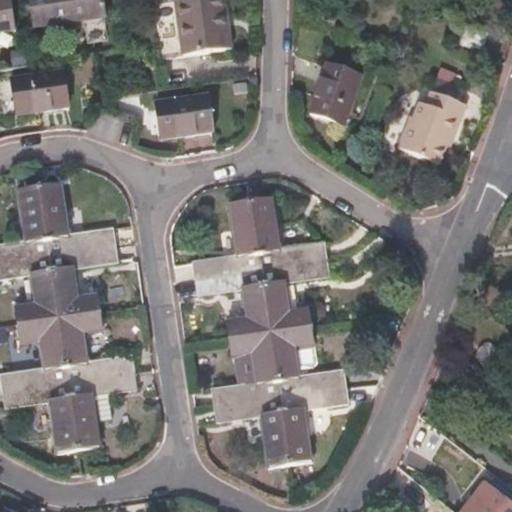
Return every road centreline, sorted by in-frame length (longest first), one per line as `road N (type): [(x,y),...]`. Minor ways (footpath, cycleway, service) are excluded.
road 1 (residential): [(344,511),(461,252)]
road 2 (residential): [(175,203),(159,237),(179,468)]
road 3 (residential): [(461,252),(318,178),(285,149)]
road 4 (residential): [(175,203),(103,160),(29,158),(0,174)]
road 5 (residential): [(0,457),(15,469),(99,487),(151,482),(179,468)]
road 6 (residential): [(285,149),(283,0)]
road 7 (unknown): [(401,384),(511,466)]
road 8 (residential): [(461,252),(510,131)]
road 9 (residential): [(285,149),(175,203)]
